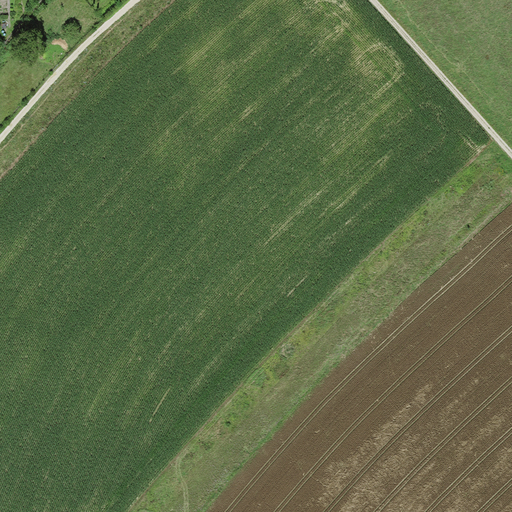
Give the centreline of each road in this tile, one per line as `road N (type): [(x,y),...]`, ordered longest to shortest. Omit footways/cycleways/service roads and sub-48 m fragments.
road 1 (track): [(371,0),(511,155)]
road 2 (track): [(134,0),(0,140)]
